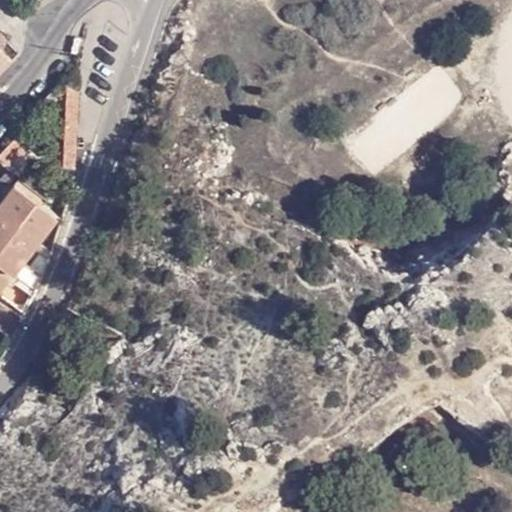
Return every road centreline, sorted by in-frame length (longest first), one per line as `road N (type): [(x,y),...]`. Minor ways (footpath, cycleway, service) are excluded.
road 1 (tertiary): [(0,385),(36,331),(143,33)]
road 2 (tertiary): [(85,0),(0,109)]
